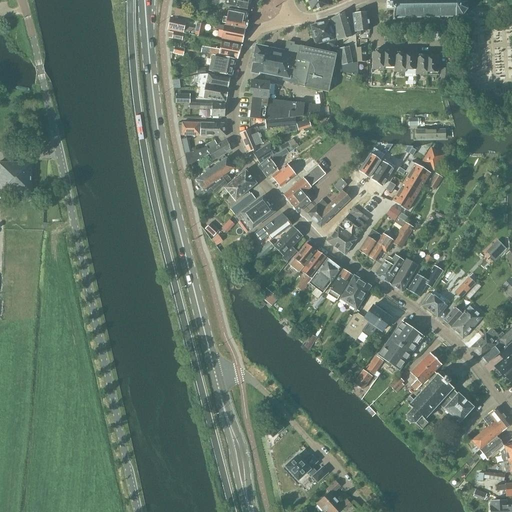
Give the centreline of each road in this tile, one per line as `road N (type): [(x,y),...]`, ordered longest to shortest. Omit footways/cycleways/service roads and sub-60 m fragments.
road 1 (unclassified): [(511,416),(469,357),(312,239),(248,165),(231,121),(237,77),(259,30),(286,22)]
road 2 (unclassified): [(136,511),(22,0)]
road 3 (primary): [(213,371),(168,190),(144,0)]
road 4 (residential): [(376,511),(254,381),(213,371)]
road 5 (residential): [(371,0),(377,41),(447,45),(447,58)]
